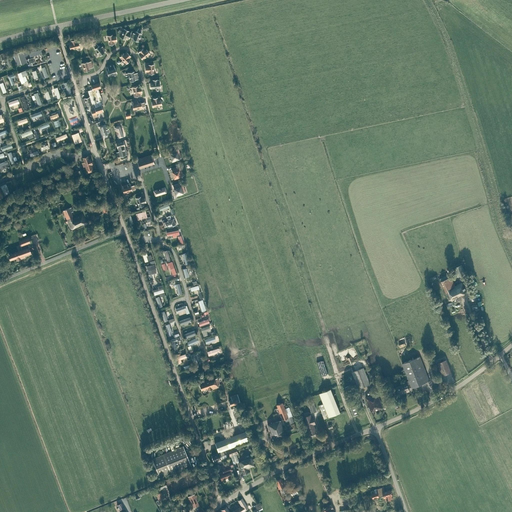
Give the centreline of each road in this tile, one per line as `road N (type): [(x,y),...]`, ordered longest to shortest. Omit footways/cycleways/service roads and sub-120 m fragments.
road 1 (unclassified): [(220,504),(124,229)]
road 2 (unknown): [(185,349),(171,308),(187,296),(175,253),(161,239),(139,176),(102,168)]
road 3 (unclassified): [(220,504),(375,428)]
road 4 (unclassified): [(375,428),(471,378),(511,344)]
road 5 (unclassified): [(124,229),(73,80)]
road 6 (unclassified): [(0,281),(124,229)]
road 7 (unclassified): [(57,26),(181,0)]
road 8 (unclassified): [(73,80),(97,73),(126,48),(147,97)]
